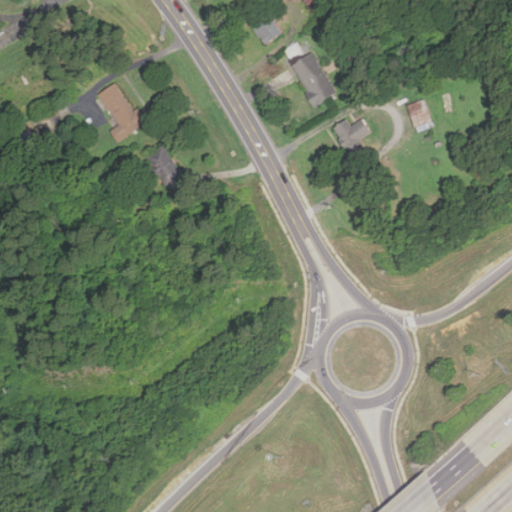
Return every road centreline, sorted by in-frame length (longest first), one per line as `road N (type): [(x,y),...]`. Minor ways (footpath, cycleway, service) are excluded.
road 1 (secondary): [(343,318),(316,349),(321,386),(356,409),(384,404),(408,372),(406,345),(375,316),(343,318)]
road 2 (secondary): [(300,216),(162,0)]
road 3 (motorway): [(315,358),(255,432),(167,511)]
road 4 (secondary): [(343,405),(394,490),(386,437),(395,396)]
road 5 (secondary): [(390,323),(357,300),(300,216)]
road 6 (motorway): [(511,262),(420,326),(390,323)]
